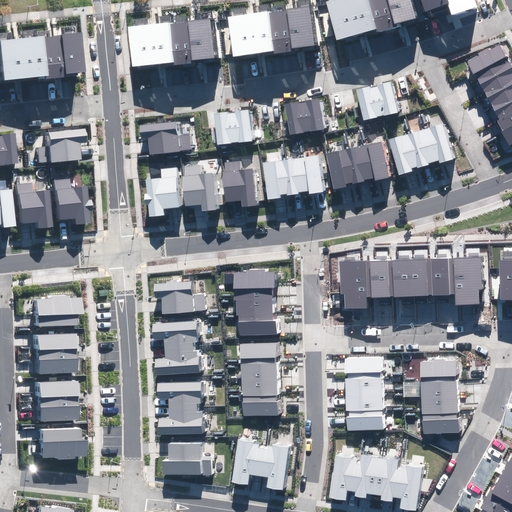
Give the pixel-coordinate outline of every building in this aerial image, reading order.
[(333,0),(343,37),(421,17),(416,0),(333,0)] [(428,0),(431,8),(453,1),(457,14),(479,6),(476,0),(428,0)] [(236,15),(242,54),(320,43),(314,3),(236,15)] [(139,24),(143,63),(225,56),(222,17),(139,24)] [(0,39),(0,69),(1,80),(43,75),(43,78),(78,75),(77,72),(86,71),(81,32),(44,36),(44,34),(0,39)] [(471,59),(480,75),(511,59),(511,55),(505,42),(471,59)] [(511,59),(480,75),(489,92),(511,80),(511,59)] [(117,94),(123,79),(107,72),(89,115),(115,126),(126,99),(117,94)] [(511,80),(489,92),(497,109),(511,101),(511,80)] [(400,112),(392,81),(373,85),(381,117),(400,112)] [(381,117),(373,85),(355,90),(362,121),(381,117)] [(325,128),(320,98),(303,101),(308,131),(325,128)] [(308,131),(303,101),(285,104),(290,134),(308,131)] [(511,101),(497,109),(506,126),(511,122),(511,101)] [(251,142),(248,110),(232,111),(235,143),(251,142)] [(235,143),(232,111),(216,113),(219,145),(235,143)] [(458,158),(446,121),(427,126),(439,164),(458,158)] [(179,122),(141,125),(143,140),(148,139),(150,154),(190,150),(188,131),(180,132),(179,122)] [(439,164),(427,126),(409,132),(420,170),(439,164)] [(37,147),(39,164),(83,159),(81,143),(88,142),(86,128),(46,133),(48,146),(37,147)] [(420,170),(409,132),(390,138),(401,175),(420,170)] [(16,133),(0,134),(0,165),(18,164),(16,133)] [(391,176),(384,139),(366,143),(373,180),(391,176)] [(373,180),(366,143),(347,146),(354,183),(373,180)] [(354,183),(347,146),(329,150),(336,187),(354,183)] [(327,189),(322,153),(303,155),(308,192),(327,189)] [(308,192),(303,155),(285,158),(290,194),(308,192)] [(290,194),(285,158),(266,161),(271,197),(290,194)] [(30,175),(39,166),(32,160),(23,169),(30,175)] [(231,198),(248,196),(248,203),(261,202),(260,195),(257,165),(243,167),(243,160),(228,161),(228,168),(231,198)] [(156,169),(145,162),(132,182),(143,189),(156,169)] [(165,177),(152,177),(154,213),(170,212),(170,206),(184,206),(182,165),(165,165),(165,177)] [(192,203),(208,201),(209,208),(221,207),(221,200),(218,170),(204,172),(203,165),(188,166),(189,173),(192,203)] [(53,217),(70,215),(70,222),(83,221),(82,214),(79,184),(65,185),(65,179),(50,180),(50,187),(53,217)] [(18,220),(34,219),(35,226),(48,224),(47,217),(44,188),(30,189),(29,182),(14,183),(15,190),(18,220)] [(0,227),(11,226),(6,186),(0,186),(0,227)] [(92,205),(100,212),(110,201),(102,194),(92,205)] [(391,259),(400,224),(370,217),(369,221),(359,219),(353,241),(380,247),(378,256),(391,259)] [(146,244),(141,241),(136,247),(149,257),(157,245),(149,239),(146,244)] [(130,276),(91,255),(77,280),(116,302),(130,276)] [(455,305),(479,304),(478,290),(482,289),(481,257),(339,262),(341,295),(344,295),(345,309),(367,308),(366,297),(371,297),(371,298),(389,298),(389,296),(393,296),(394,297),(428,296),(428,294),(432,294),(433,296),(450,295),(450,293),(455,293),(455,305)] [(511,260),(499,261),(501,300),(511,299),(511,260)] [(238,336),(277,334),(276,321),(272,321),(271,288),(275,287),(274,272),(265,272),(265,269),(246,270),(246,272),(234,272),(234,274),(224,274),(224,284),(233,283),(235,313),(237,313),(237,316),(239,316),(239,322),(238,322),(238,336)] [(198,290),(197,279),(159,282),(160,295),(165,295),(166,309),(207,306),(206,289),(198,290)] [(34,297),(36,324),(73,321),(72,311),(75,311),(74,294),(34,297)] [(444,331),(398,318),(390,345),(436,359),(444,331)] [(206,340),(205,320),(163,322),(163,337),(173,337),(173,345),(202,344),(202,340),(206,340)] [(33,333),(34,369),(73,368),(71,331),(33,333)] [(245,341),(246,358),(281,357),(280,340),(245,341)] [(202,348),(202,344),(173,345),(173,355),(164,356),(165,370),(207,368),(206,348),(202,348)] [(352,353),(353,371),(388,370),(387,352),(352,353)] [(14,395),(29,377),(6,357),(0,364),(0,407),(8,414),(20,401),(14,395)] [(246,358),(246,375),(281,374),(281,357),(246,358)] [(424,359),(424,377),(459,376),(459,358),(424,359)] [(353,371),(354,388),(389,387),(388,370),(353,371)] [(246,375),(247,393),(282,391),(281,374),(246,375)] [(424,377),(425,394),(460,393),(459,376),(424,377)] [(35,380),(37,415),(74,413),(72,379),(35,380)] [(207,399),(207,379),(164,379),(165,395),(174,395),(174,403),(203,403),(203,399),(207,399)] [(354,388),(354,405),(389,404),(389,387),(354,388)] [(247,393),(247,410),(283,409),(282,391),(247,393)] [(425,394),(426,411),(461,410),(460,393),(425,394)] [(203,407),(203,403),(174,403),(174,413),(165,413),(165,427),(207,427),(207,407),(203,407)] [(354,405),(355,423),(390,421),(389,404),(354,405)] [(426,411),(426,429),(461,427),(461,410),(426,411)] [(74,425),(37,426),(38,453),(80,452),(79,436),(74,436),(74,425)] [(263,438),(243,435),(237,476),(252,479),(254,469),(262,471),(266,442),(262,442),(263,438)] [(168,454),(168,469),(214,468),(214,452),(209,452),(208,437),(174,438),(174,454),(168,454)] [(271,443),(266,442),(262,471),(272,472),(270,481),(285,483),(291,442),(271,439),(271,443)] [(366,455),(364,455),(358,491),(372,494),(373,489),(379,490),(385,453),(367,450),(366,455)] [(364,455),(343,452),(336,493),(350,496),(352,486),(358,487),(364,455)] [(402,456),(385,453),(379,490),(385,491),(384,495),(400,498),(405,461),(402,461),(402,456)] [(481,511),(511,511),(511,456),(493,490),(491,489),(480,508),(483,509),(481,511)] [(426,465),(405,461),(400,498),(404,499),(404,503),(420,506),(426,465)] [(0,481),(22,476),(19,465),(0,469),(0,481)] [(38,503),(36,511),(77,511),(78,511),(38,503)]
